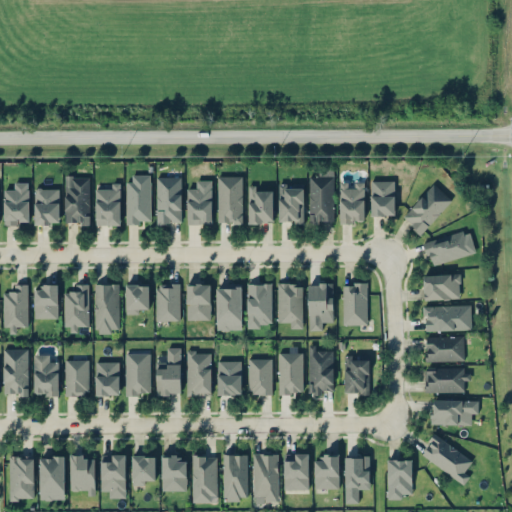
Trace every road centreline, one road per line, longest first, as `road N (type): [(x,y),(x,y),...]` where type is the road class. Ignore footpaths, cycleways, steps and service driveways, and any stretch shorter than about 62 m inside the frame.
road 1 (tertiary): [(0,138),(511,136)]
road 2 (residential): [(0,425),(393,423)]
road 3 (residential): [(0,255),(389,255)]
road 4 (residential): [(389,255),(393,423)]
